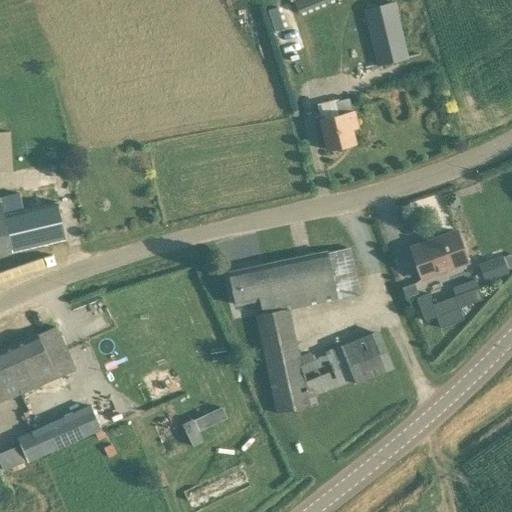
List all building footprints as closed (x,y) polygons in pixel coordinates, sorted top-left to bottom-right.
[(296,0),(294,1),(299,12),(328,0),(296,0)] [(360,27),(379,70),(410,57),(390,11),(396,9),(392,0),(388,0),(374,6),(379,19),(360,27)] [(268,9),(274,31),(284,28),(277,6),(268,9)] [(357,127),(353,111),(349,97),(335,101),(338,115),(320,120),(328,149),(355,142),(352,128),(357,127)] [(10,131),(0,131),(0,172),(13,171),(12,171),(10,131)] [(19,193),(0,197),(0,253),(66,238),(62,219),(58,201),(23,210),(19,193)] [(457,230),(411,247),(422,278),(468,261),(457,230)] [(327,251),(228,271),(235,304),(260,299),(263,314),(338,298),(357,294),(347,248),(328,252),(327,251)] [(487,261),(494,278),(508,273),(502,255),(487,261)] [(483,299),(478,287),(455,295),(432,304),(428,292),(416,297),(418,304),(425,320),(436,316),(440,327),(464,319),(459,307),(483,299)] [(378,331),(315,357),(312,350),(300,355),(292,309),(263,314),(256,316),(277,413),(317,404),(315,394),(354,379),(355,383),(393,367),(378,331)] [(75,368),(64,344),(56,326),(0,350),(0,353),(5,364),(8,363),(15,379),(13,379),(14,384),(16,384),(21,392),(75,368)] [(0,401),(14,395),(21,392),(16,384),(14,384),(13,379),(15,379),(8,363),(5,364),(0,353),(0,401)] [(86,436),(95,431),(101,429),(91,405),(75,412),(86,436)] [(27,461),(42,455),(31,431),(17,437),(27,461)]
